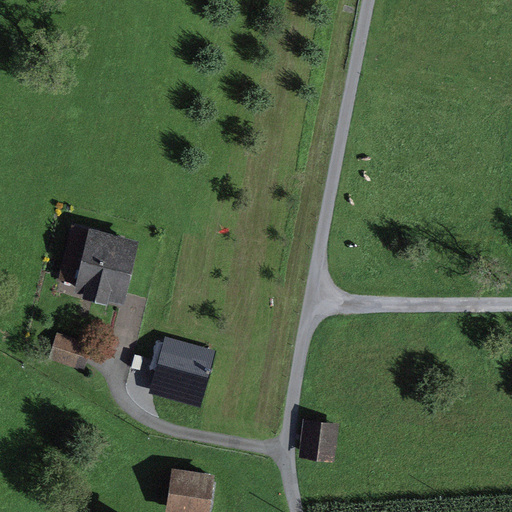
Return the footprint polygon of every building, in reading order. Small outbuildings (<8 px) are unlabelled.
[(139,237),(89,224),(89,226),(71,222),(57,277),(77,281),(75,289),(124,301),(139,237)] [(92,341),(57,331),(51,350),(48,358),(84,370),(86,363),(92,341)] [(211,349),(165,338),(163,343),(151,389),(198,401),(211,349)] [(355,397),(321,393),(316,432),(350,436),(355,397)] [(215,470),(172,464),(171,469),(165,510),(175,511),(208,511),(214,475),(215,470)]
